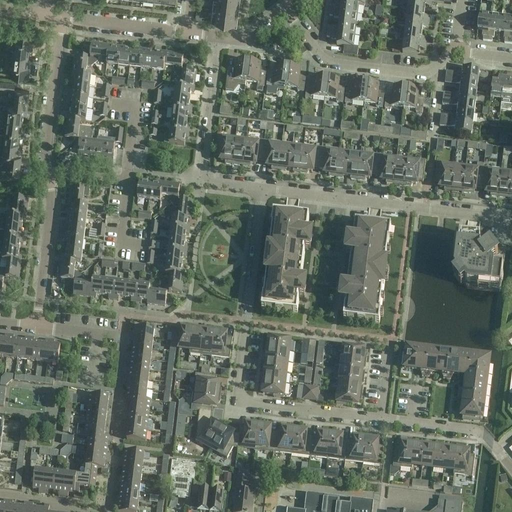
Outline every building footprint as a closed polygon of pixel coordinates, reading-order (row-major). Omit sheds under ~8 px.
[(213,0),(211,21),(234,24),(237,0),(213,0)] [(431,8),(431,2),(414,0),(408,0),(407,10),(424,12),(425,7),(431,8)] [(359,4),(347,2),(341,2),(341,7),(335,6),(335,8),(330,7),(329,12),(358,15),(359,7),(364,7),(364,5),(359,5),(359,4)] [(424,17),(424,12),(407,10),(406,21),(429,23),(430,18),(424,17)] [(356,26),(358,15),(329,12),(329,16),(334,17),(333,18),(339,19),(339,24),(356,26)] [(488,41),(491,14),(479,13),(477,29),(483,30),(482,35),(484,36),(483,40),(488,41)] [(499,32),(501,16),(491,14),(488,41),(492,41),(493,37),(494,37),(495,31),(499,32)] [(509,43),(511,17),(511,16),(501,16),(499,32),(504,32),(504,38),(505,38),(504,43),(509,43)] [(428,29),(429,23),(406,21),(405,31),(422,34),(422,29),(428,29)] [(355,36),(356,26),(339,24),(338,28),(332,27),(332,29),(327,28),(326,33),(355,36)] [(421,38),(422,34),(405,31),(403,42),(426,45),(432,46),(433,40),(421,38)] [(8,54),(28,56),(30,46),(33,46),(34,34),(13,32),(12,42),(16,43),(15,50),(8,49),(8,54)] [(354,47),(355,36),(326,33),(326,38),(331,38),(331,40),(336,40),(336,45),(343,46),(342,53),(357,55),(357,48),(354,47)] [(425,51),(426,45),(403,42),(402,53),(419,55),(420,50),(425,51)] [(104,59),(106,46),(92,44),(90,59),(94,65),(97,62),(98,58),(104,59)] [(118,66),(120,47),(115,47),(115,50),(109,50),(109,46),(106,46),(104,59),(107,59),(106,64),(118,66)] [(129,67),(131,52),(125,51),(125,48),(120,47),(118,66),(129,67)] [(141,69),(143,50),(138,50),(138,53),(131,52),(129,67),(141,69)] [(152,70),(154,55),(148,54),(148,51),(143,50),(141,69),(152,70)] [(167,66),(169,53),(161,52),(160,56),(154,55),(152,70),(164,72),(165,66),(167,66)] [(175,74),(182,70),(184,55),(169,53),(167,66),(173,67),(173,71),(175,74)] [(27,67),(28,56),(8,54),(7,58),(14,59),(13,67),(9,66),(8,76),(29,79),(30,67),(27,67)] [(94,65),(90,59),(75,57),(73,72),(86,73),(87,67),(90,67),(94,65)] [(245,82),(248,62),(235,60),(234,70),(228,69),(225,90),(232,91),(233,81),(245,82)] [(248,62),(245,82),(257,84),(257,87),(257,92),(262,92),(263,87),(264,88),(266,74),(259,73),(261,64),(248,62)] [(285,87),(287,67),(275,66),(274,75),(268,74),(266,88),(267,88),(266,95),(276,96),(277,91),(285,92),(285,87)] [(287,67),(285,87),(297,89),(297,92),(303,93),(305,79),(299,78),(300,69),(287,67)] [(455,79),(478,82),(479,71),(462,69),(461,74),(456,73),(446,72),(445,78),(455,79)] [(182,85),(195,86),(196,72),(182,70),(175,74),(178,78),(183,78),(182,85)] [(86,76),(86,73),(73,72),(72,80),(75,80),(74,86),(90,88),(92,76),(86,76)] [(324,99),(327,78),(314,76),(312,86),(306,85),(305,99),(311,100),(312,97),(324,99)] [(491,94),(490,98),(501,100),(504,77),(498,76),(498,82),(492,81),(492,83),(491,94)] [(501,100),(501,104),(507,104),(511,105),(511,108),(511,107),(511,83),(509,83),(510,77),(504,77),(501,100)] [(327,78),(324,99),(336,100),(336,103),(342,104),(344,90),(339,89),(340,80),(327,78)] [(477,92),(478,82),(455,79),(455,85),(460,86),(460,90),(477,92)] [(363,103),(366,83),(353,81),(352,91),(346,90),(344,104),(351,105),(351,102),(363,103)] [(14,103),(27,104),(29,92),(14,90),(15,84),(0,82),(0,83),(0,89),(11,90),(10,98),(14,98),(14,103)] [(366,83),(363,103),(375,105),(375,107),(382,108),(384,95),(378,94),(379,84),(366,83)] [(194,95),(195,86),(182,85),(182,87),(176,87),(175,94),(171,93),(170,98),(190,100),(191,94),(194,95)] [(89,100),(90,88),(74,86),(73,92),(70,92),(70,97),(89,100)] [(403,108),(406,88),(393,86),(392,96),(386,95),(384,109),(391,109),(391,107),(403,108)] [(406,88),(403,108),(415,110),(415,112),(422,113),(423,100),(417,99),(418,89),(406,88)] [(475,103),(477,92),(460,90),(459,95),(453,94),(452,100),(475,103)] [(87,111),(89,100),(70,97),(69,102),(72,103),(71,109),(87,111)] [(189,106),(190,100),(170,98),(170,103),(174,104),(173,110),(192,112),(192,107),(189,106)] [(452,100),(443,99),(442,105),(458,107),(457,112),(474,114),(475,103),(452,100)] [(26,114),(27,104),(14,103),(13,107),(8,107),(7,113),(0,112),(0,117),(22,120),(22,114),(26,114)] [(232,116),(232,109),(220,108),(220,115),(232,116)] [(86,123),(87,111),(71,109),(71,115),(68,115),(67,123),(80,125),(81,122),(86,123)] [(191,117),(192,112),(173,110),(172,121),(187,123),(188,117),(191,117)] [(261,119),(273,120),(273,112),(262,111),(261,119)] [(473,125),(474,114),(457,112),(456,117),(441,115),(440,121),(450,122),(456,123),(473,125)] [(21,127),(22,120),(0,117),(0,123),(6,124),(5,130),(24,132),(25,127),(21,127)] [(302,117),(302,124),(321,127),(322,119),(302,117)] [(187,129),(187,123),(172,121),(170,133),(189,135),(190,130),(187,129)] [(440,123),(439,126),(449,128),(455,128),(454,134),(471,136),(473,125),(456,123),(450,122),(440,121),(440,123)] [(354,131),(354,124),(341,122),(340,130),(354,131)] [(80,128),(80,125),(67,123),(65,138),(80,140),(91,141),(92,132),(88,128),(80,128)] [(380,134),(381,127),(368,126),(367,133),(380,134)] [(381,127),(380,134),(393,136),(394,129),(381,127)] [(23,137),(24,132),(5,130),(4,136),(0,135),(0,140),(19,143),(20,137),(23,137)] [(116,137),(115,144),(121,145),(122,138),(123,130),(120,130),(117,130),(116,137)] [(426,140),(427,132),(411,130),(410,138),(426,140)] [(188,140),(189,135),(170,133),(170,139),(164,138),(164,144),(185,146),(185,139),(188,140)] [(217,137),(214,157),(221,157),(221,161),(225,161),(224,164),(230,165),(232,165),(236,138),(233,137),(217,135),(217,137)] [(236,138),(232,165),(239,166),(239,163),(243,163),(242,166),(243,166),(246,139),(236,138)] [(246,139),(243,166),(248,167),(251,167),(251,165),(255,165),(256,162),(261,162),(264,141),(247,139),(246,139)] [(19,150),(19,143),(0,140),(0,146),(3,147),(2,153),(3,153),(2,157),(21,160),(21,154),(22,150),(19,150)] [(91,143),(91,141),(80,140),(78,155),(96,157),(97,144),(91,143)] [(264,141),(261,162),(267,163),(267,166),(271,167),(271,170),(279,170),(282,147),(282,143),(270,142),(264,141)] [(282,147),(279,170),(285,171),(286,169),(290,169),(292,149),(293,145),(282,143),(282,147)] [(97,144),(96,157),(113,159),(115,146),(97,144)] [(292,149),(290,169),(294,170),(293,172),(300,173),(303,150),(303,146),(293,145),(292,149)] [(303,150),(300,173),(308,174),(308,171),(312,172),(313,169),(319,169),(321,148),(315,147),(303,146),(303,150)] [(321,148),(319,169),(325,170),(324,173),(328,174),(328,177),(336,178),(339,154),(339,150),(327,149),(321,148)] [(360,157),(357,180),(365,181),(366,179),(370,179),(370,176),(376,176),(377,170),(379,155),(364,153),(361,153),(360,157)] [(339,154),(336,178),(343,178),(343,176),(347,176),(347,172),(350,156),(340,154),(339,154)] [(377,170),(376,176),(382,177),(382,180),(385,181),(385,184),(393,184),(395,161),(396,157),(379,155),(377,170)] [(347,172),(347,176),(351,177),(351,179),(357,180),(360,157),(350,156),(347,172)] [(19,172),(21,160),(2,157),(1,162),(2,162),(1,166),(0,166),(0,172),(0,173),(1,170),(6,171),(19,172)] [(395,161),(393,184),(393,185),(400,185),(400,183),(403,183),(403,186),(404,186),(407,163),(407,159),(396,157),(395,161)] [(407,163),(404,186),(412,187),(412,184),(416,185),(416,181),(423,182),(426,161),(407,159),(407,163)] [(436,162),(434,183),(440,184),(440,188),(444,188),(443,191),(451,192),(454,168),(455,165),(443,163),(436,162)] [(465,170),(462,193),(470,194),(470,191),(474,192),(475,189),(481,189),(481,185),(483,168),(484,164),(477,164),(476,167),(465,166),(465,170)] [(454,168),(451,192),(462,193),(465,170),(465,166),(455,165),(454,168)] [(481,185),(481,189),(487,190),(486,193),(490,194),(490,196),(498,197),(501,174),(501,170),(489,169),(483,168),(481,185)] [(501,174),(498,197),(509,199),(511,175),(511,172),(501,170),(501,174)] [(149,200),(151,185),(145,185),(145,181),(140,181),(137,199),(149,200)] [(166,197),(168,184),(157,183),(157,186),(151,185),(149,200),(161,202),(161,196),(166,197)] [(172,205),(178,200),(180,186),(168,184),(166,197),(170,197),(170,202),(172,205)] [(70,202),(82,203),(83,197),(88,198),(89,190),(71,187),(70,202)] [(14,211),(27,213),(28,200),(10,198),(9,206),(14,207),(14,211)] [(179,215),(191,217),(193,202),(178,200),(172,205),(175,208),(179,209),(179,215)] [(82,206),(82,203),(70,202),(69,205),(72,206),(72,211),(68,211),(68,216),(86,218),(87,207),(82,206)] [(26,223),(27,213),(14,211),(13,216),(7,215),(7,221),(0,220),(0,226),(22,229),(22,223),(26,223)] [(139,212),(138,218),(146,220),(151,220),(151,213),(147,213),(139,212)] [(307,230),(309,217),(291,215),(273,213),(272,226),(273,226),(270,248),(269,248),(266,274),(267,274),(264,296),(263,296),(261,309),(297,314),(299,300),(298,300),(298,296),(304,297),(306,282),(300,282),(301,278),(305,253),(304,253),(304,249),(310,249),(312,235),(306,234),(306,230),(307,230)] [(191,220),(191,217),(179,215),(178,218),(172,217),(171,229),(190,231),(190,226),(187,226),(188,220),(191,220)] [(85,230),(86,218),(68,216),(67,221),(70,222),(70,228),(85,230)] [(389,240),(391,227),(373,225),(355,223),(354,236),(355,236),(354,240),(348,239),(346,254),(352,255),(352,259),(351,258),(348,284),(349,284),(348,288),(342,287),(340,302),(346,302),(346,306),(345,306),(343,319),(379,324),(381,310),(380,310),(383,288),(384,288),(387,263),(386,263),(388,240),(389,240)] [(21,235),(22,229),(0,226),(0,231),(5,232),(5,238),(23,240),(24,235),(21,235)] [(83,241),(85,230),(70,228),(69,234),(66,234),(65,239),(83,241)] [(189,236),(190,231),(171,229),(170,240),(185,242),(186,236),(189,236)] [(500,292),(505,253),(503,252),(495,243),(495,240),(473,238),(456,236),(452,269),(456,274),(453,276),(461,285),(463,283),(467,288),(500,292)] [(23,246),(23,240),(5,238),(4,244),(0,243),(0,248),(19,251),(19,245),(23,246)] [(82,252),(83,241),(65,239),(65,244),(68,244),(67,250),(82,252)] [(184,248),(185,242),(170,240),(168,251),(187,254),(187,248),(184,248)] [(18,257),(19,251),(0,248),(0,254),(2,255),(2,261),(7,262),(7,266),(20,268),(21,258),(18,257)] [(81,264),(82,252),(67,250),(66,257),(63,256),(62,265),(75,266),(75,263),(81,264)] [(186,259),(187,254),(168,251),(167,263),(182,265),(183,259),(186,259)] [(182,271),(182,265),(167,263),(166,274),(171,275),(171,278),(184,280),(185,271),(182,271)] [(74,272),(75,266),(62,265),(60,279),(75,281),(81,276),(79,273),(74,272)] [(18,281),(20,268),(7,266),(6,271),(2,270),(0,271),(0,274),(3,279),(18,281)] [(88,298),(89,285),(83,284),(84,279),(81,276),(75,281),(73,296),(88,298)] [(182,294),(184,280),(171,278),(170,284),(165,284),(162,286),(167,292),(182,294)] [(103,296),(104,281),(93,280),(92,285),(89,285),(88,298),(96,299),(96,296),(103,296)] [(113,301),(116,282),(104,281),(103,296),(109,297),(108,300),(113,301)] [(125,299),(127,284),(116,282),(113,301),(119,301),(119,298),(125,299)] [(136,304),(138,285),(127,284),(125,299),(131,300),(131,303),(136,304)] [(151,305),(152,293),(149,292),(150,287),(138,285),(136,304),(141,304),(141,301),(148,302),(147,305),(151,305)] [(165,307),(167,292),(162,286),(159,289),(158,293),(152,293),(151,305),(165,307)] [(130,337),(153,340),(155,330),(136,327),(135,333),(131,333),(130,337)] [(182,329),(179,350),(190,351),(192,327),(186,327),(186,329),(182,329)] [(190,351),(189,355),(190,355),(201,356),(201,352),(203,332),(200,331),(200,328),(193,328),(192,327),(190,351)] [(201,352),(201,356),(211,357),(212,353),(214,333),(215,330),(208,329),(207,332),(203,332),(201,352)] [(212,353),(211,357),(223,359),(230,360),(232,338),(226,338),(226,334),(222,334),(223,331),(215,330),(214,333),(212,353)] [(170,342),(176,343),(178,333),(175,333),(171,332),(170,342)] [(0,357),(7,358),(10,336),(5,335),(5,339),(0,338),(0,357)] [(17,360),(19,340),(14,340),(14,336),(10,336),(7,358),(17,360)] [(152,351),(153,340),(130,337),(130,342),(134,342),(133,348),(152,351)] [(27,361),(30,338),(26,338),(25,341),(19,340),(17,360),(27,361)] [(37,362),(40,343),(34,342),(35,339),(30,338),(27,361),(37,362)] [(265,350),(289,353),(290,339),(281,338),(281,340),(269,339),(269,343),(266,343),(265,350)] [(48,363),(50,341),(46,340),(46,343),(40,343),(37,362),(48,363)] [(50,341),(48,363),(58,365),(60,345),(54,345),(55,341),(50,341)] [(342,359),(366,362),(366,355),(364,355),(364,350),(353,349),(353,347),(344,346),(342,359)] [(413,369),(416,349),(407,347),(406,349),(403,349),(400,366),(404,366),(404,368),(413,369)] [(151,361),(152,351),(133,348),(132,354),(128,354),(128,358),(151,361)] [(425,377),(429,350),(416,349),(413,369),(422,370),(422,377),(425,377)] [(287,363),(289,353),(265,350),(265,357),(267,357),(267,360),(267,361),(287,363)] [(437,372),(439,351),(429,350),(425,377),(429,378),(430,371),(437,372)] [(447,380),(450,353),(439,351),(437,372),(444,373),(443,379),(447,380)] [(458,375),(461,354),(450,353),(447,380),(450,380),(451,374),(458,375)] [(465,384),(486,386),(489,364),(489,363),(489,362),(488,362),(488,360),(487,359),(486,358),(485,358),(484,357),(483,357),(461,354),(458,375),(465,376),(466,377),(465,384)] [(150,371),(151,361),(128,358),(127,362),(131,363),(130,369),(150,371)] [(365,369),(366,362),(342,359),(341,370),(362,373),(362,369),(365,369)] [(267,361),(267,360),(264,360),(263,367),(266,368),(265,372),(286,374),(287,363),(267,361)] [(148,381),(150,371),(130,369),(130,374),(126,374),(125,378),(148,381)] [(361,376),(362,373),(341,370),(340,376),(336,375),(335,380),(340,381),(360,383),(360,384),(363,384),(364,377),(361,376)] [(176,372),(175,381),(181,381),(181,378),(185,379),(186,373),(176,372)] [(285,385),(286,374),(265,372),(265,375),(262,375),(261,382),(285,385)] [(3,376),(9,384),(12,381),(13,375),(5,374),(3,376)] [(193,393),(220,396),(221,388),(218,388),(219,384),(216,383),(216,377),(209,376),(202,375),(195,374),(193,393)] [(0,385),(6,386),(9,384),(3,376),(1,379),(0,384),(0,385)] [(147,391),(148,381),(125,378),(125,383),(128,383),(128,389),(147,391)] [(360,387),(360,384),(360,383),(340,381),(338,391),(362,394),(362,387),(360,387)] [(283,399),(285,385),(261,382),(261,389),(263,389),(263,394),(274,395),(274,397),(283,399)] [(484,401),(486,386),(465,384),(464,391),(458,390),(457,397),(464,398),(484,401)] [(310,400),(312,388),(305,387),(303,399),(310,400)] [(312,388),(310,400),(317,401),(318,389),(312,388)] [(146,401),(146,400),(147,391),(128,389),(127,395),(123,394),(123,399),(132,400),(132,399),(146,401)] [(361,401),(362,394),(338,391),(337,405),(346,406),(346,404),(358,405),(358,401),(361,401)] [(219,404),(220,396),(193,393),(191,411),(199,412),(198,416),(211,418),(213,407),(216,408),(216,404),(219,404)] [(88,406),(109,408),(109,406),(107,405),(108,397),(89,395),(88,406)] [(483,412),(484,401),(464,398),(462,409),(483,412)] [(151,401),(146,400),(146,401),(132,399),(132,400),(131,407),(129,406),(129,409),(149,412),(151,401)] [(108,410),(109,408),(88,406),(87,416),(106,418),(107,410),(108,410)] [(148,422),(149,412),(129,409),(128,412),(130,412),(129,420),(148,422)] [(482,419),(483,412),(462,409),(461,417),(463,417),(463,421),(480,423),(480,419),(482,419)] [(105,426),(106,418),(87,416),(86,426),(106,429),(106,426),(105,426)] [(178,416),(177,424),(185,425),(186,417),(178,416)] [(211,422),(211,418),(198,416),(195,442),(211,450),(224,426),(217,422),(215,424),(211,422)] [(147,432),(148,422),(129,420),(128,427),(126,427),(126,430),(147,432)] [(255,451),(259,424),(251,423),(250,425),(246,425),(246,428),(240,427),(239,435),(237,449),(255,451)] [(273,453),(276,432),(270,431),(270,428),(266,427),(267,425),(259,424),(255,451),(273,453)] [(106,431),(106,429),(86,426),(84,437),(89,437),(89,436),(103,438),(104,431),(106,431)] [(237,449),(239,435),(233,434),(229,432),(231,430),(224,426),(211,450),(227,459),(233,448),(237,449)] [(291,455),(294,428),(286,427),(286,430),(282,429),(282,433),(276,432),(273,453),(291,455)] [(309,457),(312,436),(306,436),(306,432),(302,432),(302,429),(294,428),(291,455),(309,457)] [(145,443),(147,432),(126,430),(126,432),(128,432),(127,440),(145,443)] [(327,460),(330,433),(322,432),(322,434),(318,434),(318,437),(312,436),(309,457),(327,460)] [(345,462),(347,441),(341,440),(342,437),(338,436),(338,434),(330,433),(327,460),(345,462)] [(72,445),(74,437),(62,436),(61,444),(72,445)] [(112,439),(103,438),(89,436),(89,437),(88,447),(107,449),(107,443),(111,444),(112,439)] [(363,464),(366,437),(358,436),(358,439),(354,438),(353,441),(347,441),(345,462),(363,464)] [(366,437),(363,464),(381,466),(384,445),(377,444),(378,441),(374,440),(374,438),(366,437)] [(410,470),(414,443),(406,442),(406,444),(402,444),(402,447),(395,446),(393,468),(410,470)] [(422,467),(425,447),(421,446),(421,444),(414,443),(410,470),(412,470),(412,466),(422,467)] [(433,469),(436,445),(429,445),(429,447),(425,447),(422,467),(433,469)] [(444,470),(446,449),(442,449),(443,446),(436,445),(433,469),(444,470)] [(63,449),(69,456),(71,454),(72,447),(66,446),(63,449)] [(106,455),(107,449),(88,447),(87,457),(109,460),(110,455),(106,455)] [(454,475),(458,448),(450,447),(450,450),(446,449),(444,470),(454,471),(453,475),(454,475)] [(458,448),(454,475),(472,477),(475,456),(468,455),(469,452),(465,452),(465,449),(458,448)] [(67,458),(69,456),(63,449),(60,452),(60,458),(67,458)] [(120,462),(143,465),(144,454),(125,452),(124,458),(121,457),(120,462)] [(109,464),(109,460),(87,457),(86,468),(97,469),(102,470),(104,470),(105,464),(109,464)] [(141,475),(143,465),(120,462),(120,466),(123,467),(122,472),(141,475)] [(190,466),(190,463),(177,462),(177,464),(172,463),(170,478),(172,478),(169,497),(189,499),(191,481),(194,481),(196,466),(190,466)] [(96,478),(97,469),(86,468),(85,477),(96,478)] [(43,494),(46,472),(35,471),(33,489),(39,490),(38,494),(43,494)] [(53,492),(56,473),(46,472),(43,494),(47,495),(48,491),(53,492)] [(140,485),(141,475),(122,472),(122,478),(118,477),(118,482),(140,485)] [(63,497),(66,475),(56,473),(53,492),(59,493),(59,496),(63,497)] [(230,484),(231,474),(224,474),(223,483),(230,484)] [(74,494),(76,476),(66,475),(63,497),(68,497),(68,494),(74,494)] [(96,478),(85,477),(76,476),(74,494),(74,498),(82,499),(82,493),(79,493),(80,487),(95,489),(96,478)] [(251,511),(255,492),(247,491),(249,478),(235,477),(233,490),(237,490),(233,511),(251,511)] [(139,495),(140,485),(118,482),(117,486),(121,487),(120,492),(139,495)] [(191,503),(190,509),(196,510),(209,511),(211,490),(199,489),(198,495),(192,494),(191,502),(191,503)] [(211,490),(209,511),(221,511),(224,492),(211,490)] [(138,505),(139,495),(120,492),(119,498),(116,497),(115,502),(138,505)] [(304,511),(287,509),(286,511),(372,511),(374,503),(351,500),(350,504),(339,503),(339,499),(323,497),(323,496),(306,494),(304,511)] [(0,511),(6,511),(8,501),(4,501),(3,504),(0,504),(0,511)] [(17,511),(18,506),(12,505),(13,502),(8,501),(6,511),(17,511)] [(461,511),(463,504),(456,503),(447,502),(438,501),(438,507),(431,511),(412,511),(396,510),(395,511),(388,511),(386,511),(461,511)] [(136,511),(138,505),(115,502),(115,507),(118,507),(117,511),(136,511)] [(27,511),(28,504),(24,503),(23,507),(18,506),(17,511),(27,511)]
